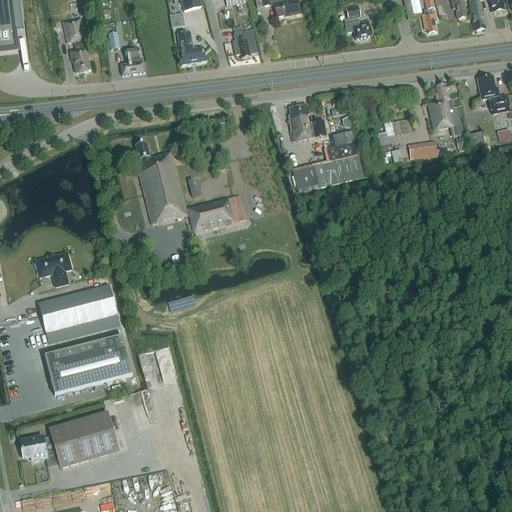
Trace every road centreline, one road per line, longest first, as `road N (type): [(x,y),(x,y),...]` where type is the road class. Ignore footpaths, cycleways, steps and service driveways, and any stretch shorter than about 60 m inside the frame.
road 1 (unclassified): [(0,171),(106,118),(511,67)]
road 2 (primary): [(24,112),(511,51)]
road 3 (residential): [(0,81),(45,92),(225,73)]
road 4 (residential): [(225,73),(410,49)]
